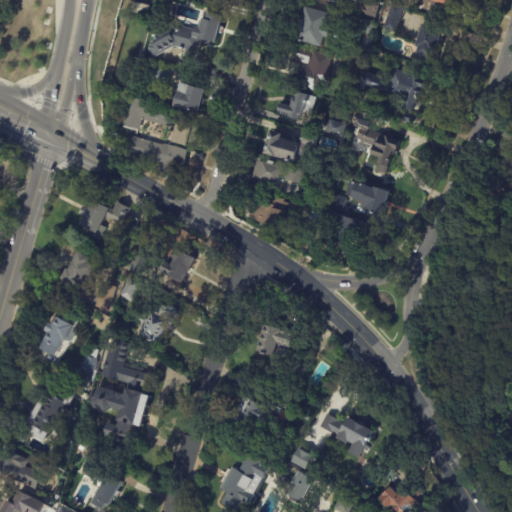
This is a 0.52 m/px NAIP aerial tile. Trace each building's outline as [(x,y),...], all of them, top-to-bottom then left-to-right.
[(370,0),(382,3),(377,18),(363,14),(366,0),(370,0)] [(401,9),(394,32),(382,28),(390,4),(402,8),(401,9)] [(325,36),(323,36),(320,46),(296,39),(305,5),(330,12),(327,25),(330,25),(327,37),(325,36)] [(223,17),(216,43),(204,40),(200,53),(177,46),(156,58),(150,48),(153,46),(151,42),(156,40),(155,38),(160,35),(161,37),(171,32),(173,24),(196,30),(197,28),(199,28),(200,25),(202,25),(203,18),(208,20),(210,13),(223,17)] [(363,19),(375,23),(372,35),(359,31),(363,19)] [(442,32),(441,33),(445,35),(442,42),(439,40),(435,53),(432,53),(430,58),(416,54),(418,48),(415,47),(423,25),(442,31),(442,32)] [(293,61),(297,46),(311,50),(307,65),(293,61)] [(330,57),(326,71),(329,72),(322,94),(298,87),(301,78),(289,75),(293,62),(307,66),(312,51),(330,56),(330,57)] [(171,72),(166,89),(144,83),(149,66),(171,72)] [(422,99),(419,98),(415,113),(418,114),(414,126),(400,122),(407,101),(390,95),(390,94),(379,91),(378,93),(361,88),(366,74),(383,80),(382,83),(385,85),(387,78),(392,79),(395,70),(430,82),(427,92),(425,92),(423,99),(422,99)] [(192,88),(204,91),(202,99),(206,101),(204,105),(200,104),(197,115),(173,107),(180,84),(192,88)] [(307,95),(301,114),(300,114),(298,121),(289,118),(290,115),(277,111),(279,104),(290,107),(292,101),(294,101),(297,92),(307,95)] [(189,128),(184,147),(168,143),(172,129),(140,120),(138,131),(119,125),(127,98),(170,110),(168,115),(191,121),(189,128)] [(345,125),(342,138),(325,133),(329,120),(333,121),(336,111),(347,115),(344,125),(345,125)] [(376,117),(372,130),(401,141),(398,151),(397,150),(393,162),(391,161),(389,167),(379,163),(381,158),(372,155),(375,146),(363,141),(363,140),(358,138),(362,127),(358,126),(363,111),(377,116),(376,117)] [(310,167),(261,154),(267,131),(279,134),(278,139),(297,144),(301,131),(318,135),(310,167)] [(133,138),(162,146),(162,145),(187,151),(180,177),(159,172),(161,165),(128,157),(133,138)] [(510,161),(492,154),(497,142),(511,148),(511,157),(511,161),(510,161)] [(282,171),(279,183),(254,176),(258,161),(269,163),(269,161),(275,162),(274,165),(283,168),(282,171)] [(300,181),(299,184),(283,180),(287,167),(303,172),(300,181)] [(503,172),(507,174),(505,182),(511,184),(511,204),(487,196),(497,170),(503,172)] [(352,181),(348,195),(341,194),(336,208),(325,205),(330,188),(328,188),(332,174),(352,180),(352,181)] [(386,202),(382,217),(366,212),(368,207),(362,205),(365,197),(361,195),(364,183),(374,186),(374,188),(389,192),(386,202)] [(283,200),(282,203),(298,207),(294,221),(285,218),(280,233),(270,230),(247,217),(248,213),(242,211),(248,191),(283,200)] [(120,203),(132,210),(126,220),(122,218),(119,222),(106,215),(101,225),(109,229),(102,242),(89,235),(92,230),(80,224),(85,215),(80,213),(85,205),(89,207),(93,199),(115,211),(120,203)] [(368,224),(362,240),(352,237),(349,247),(331,241),(335,227),(320,222),(325,207),(335,210),(334,213),(368,224)] [(316,222),(316,224),(308,222),(310,213),(318,215),(316,222)] [(195,258),(182,282),(157,269),(163,259),(172,264),(180,249),(195,258)] [(88,281),(83,290),(61,278),(67,268),(69,269),(79,252),(91,259),(90,263),(96,266),(88,281)] [(136,253),(149,261),(143,272),(135,267),(133,271),(128,268),(136,253)] [(131,301),(119,295),(128,278),(140,285),(131,301)] [(96,308),(109,287),(119,294),(107,314),(96,308)] [(180,313),(170,332),(165,329),(158,342),(141,332),(158,301),(180,313)] [(75,339),(73,343),(66,339),(65,341),(63,339),(55,355),(42,347),(46,341),(44,340),(48,332),(45,330),(50,322),(52,323),(57,316),(60,317),(63,312),(80,321),(76,328),(80,330),(75,339)] [(288,348),(276,344),(272,357),(254,351),(262,325),(280,330),(280,332),(292,336),(288,348)] [(134,347),(128,367),(146,372),(145,374),(153,376),(149,388),(145,387),(143,393),(146,394),(146,395),(152,397),(142,428),(137,426),(131,446),(106,439),(110,425),(121,428),(122,423),(119,422),(122,412),(114,410),(109,413),(96,409),(93,403),(97,390),(103,388),(115,392),(116,393),(120,394),(120,393),(127,395),(128,390),(104,383),(108,368),(107,368),(108,365),(112,352),(111,352),(112,349),(113,349),(116,340),(134,346),(134,347)] [(78,376),(84,355),(88,356),(91,348),(98,350),(89,379),(78,376)] [(275,396),(245,381),(254,363),(292,383),(283,401),(275,396)] [(75,397),(64,417),(59,414),(48,435),(47,434),(43,441),(28,433),(32,425),(27,423),(38,402),(43,404),(49,393),(45,391),(52,378),(77,392),(75,397)] [(280,431),(264,423),(263,425),(256,422),(252,428),(233,419),(245,396),(264,405),(269,396),(286,404),(283,409),(289,412),(280,431)] [(346,422),(349,418),(374,432),(366,447),(358,443),(356,446),(349,442),(348,444),(338,439),(339,436),(334,433),(333,435),(323,429),(330,416),(346,424),(346,422)] [(28,434),(22,444),(14,439),(19,429),(28,434)] [(80,443),(86,447),(83,452),(77,448),(80,443)] [(301,450),(310,454),(303,468),(289,462),(296,447),(301,450)] [(28,461),(25,467),(32,470),(32,469),(50,478),(45,487),(38,484),(35,490),(21,483),(22,482),(11,476),(11,477),(0,471),(0,464),(7,450),(28,461)] [(272,477),(262,495),(255,491),(253,494),(254,495),(244,511),(233,511),(222,505),(228,494),(221,490),(234,468),(240,472),(244,464),(243,462),(244,459),(246,457),(249,456),(250,455),(270,466),(266,473),(272,477)] [(108,474),(124,482),(111,505),(108,503),(104,510),(94,504),(106,483),(98,479),(97,481),(86,474),(92,464),(108,474)] [(310,480),(299,501),(285,493),(297,470),(311,478),(310,480)] [(399,492),(403,488),(423,509),(420,511),(396,511),(389,504),(385,507),(376,498),(388,485),(397,494),(399,492)] [(46,508),(43,511),(0,511),(0,508),(3,509),(16,486),(36,498),(48,505),(46,508)] [(352,503),(346,511),(339,511),(332,508),(339,496),(352,503)]
